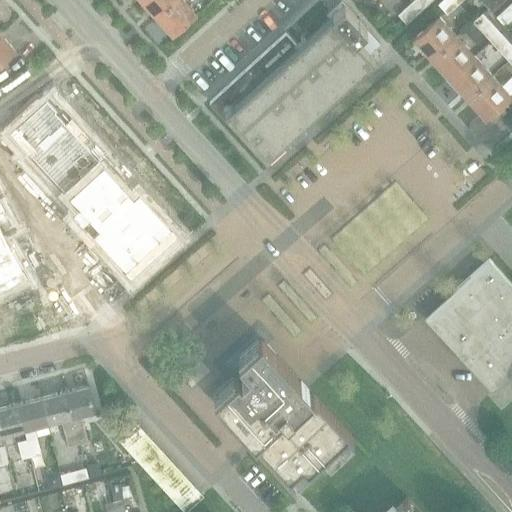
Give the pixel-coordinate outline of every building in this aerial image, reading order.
[(140,0),(156,17),(174,0),(140,0)] [(183,0),(174,0),(156,17),(172,35),(196,13),(183,0)] [(420,10),(430,0),(413,0),(412,1),(420,10)] [(440,0),(438,2),(447,13),(461,0),(440,0)] [(480,0),(489,10),(498,2),(496,0),(480,0)] [(405,23),(420,10),(412,1),(398,14),(405,23)] [(508,21),(511,17),(511,1),(500,12),(508,21)] [(212,98),(208,101),(209,102),(210,103),(265,164),(292,140),(306,127),(322,112),(342,94),(341,93),(337,89),(334,85),(335,84),(370,53),(368,51),(356,38),(366,28),(343,3),(332,14),(336,18),(333,21),(331,22),(313,39),(311,41),(306,45),(301,50),(296,44),(285,33),(285,32),(263,52),(212,98)] [(490,39),(499,30),(482,12),(473,21),(490,39)] [(431,57),(456,34),(438,13),(412,37),(431,57)] [(366,28),(356,38),(368,51),(370,53),(378,46),(380,44),(366,28)] [(508,59),(511,55),(511,44),(499,30),(490,39),(508,59)] [(0,62),(15,49),(0,32),(0,62)] [(449,77),(474,53),(456,34),(431,57),(449,77)] [(467,97),(493,73),(474,53),(449,77),(467,97)] [(493,73),(467,97),(485,116),(510,93),(493,73)] [(13,78),(7,83),(13,92),(20,88),(13,78)] [(7,83),(0,87),(7,97),(13,92),(7,83)] [(46,95),(14,124),(34,145),(29,150),(88,214),(82,219),(124,266),(171,224),(139,188),(133,193),(55,108),(57,107),(46,95)] [(336,192),(319,206),(329,217),(345,202),(336,192)] [(0,279),(23,267),(1,226),(12,220),(0,198),(0,279)] [(423,316),(491,390),(511,370),(511,284),(487,258),(449,293),(423,316)] [(242,379),(218,401),(292,482),(295,480),(291,476),(302,466),(307,472),(321,460),(324,464),(326,462),(323,458),(347,435),(351,440),(353,437),(266,341),(242,363),(251,372),(243,380),(242,379)] [(64,391),(77,443),(88,440),(82,414),(94,411),(87,386),(64,391)] [(68,445),(77,443),(64,391),(41,397),(48,423),(62,419),(68,445)] [(35,426),(48,423),(41,397),(18,403),(25,429),(27,438),(31,455),(42,452),(35,426)] [(0,432),(1,435),(25,429),(18,403),(0,407),(0,432)] [(119,442),(137,425),(129,416),(111,432),(119,442)] [(127,450),(145,434),(137,425),(119,442),(127,450)] [(135,459),(153,443),(145,434),(127,450),(135,459)] [(22,457),(31,455),(27,438),(18,440),(22,457)] [(0,444),(0,463),(9,461),(4,443),(0,444)] [(143,468),(162,451),(153,443),(135,459),(143,468)] [(152,477),(170,460),(162,451),(143,468),(152,477)] [(160,486),(178,469),(170,460),(152,477),(160,486)] [(168,495),(186,478),(178,469),(160,486),(168,495)] [(176,504),(195,487),(186,478),(168,495),(176,504)] [(195,487),(176,504),(183,511),(185,511),(203,496),(195,487)] [(111,500),(114,511),(125,511),(122,497),(111,500)] [(418,511),(409,501),(410,500),(407,497),(406,498),(407,499),(400,505),(399,504),(394,508),(391,505),(383,511),(418,511)] [(107,511),(114,511),(111,500),(105,502),(107,511)]
